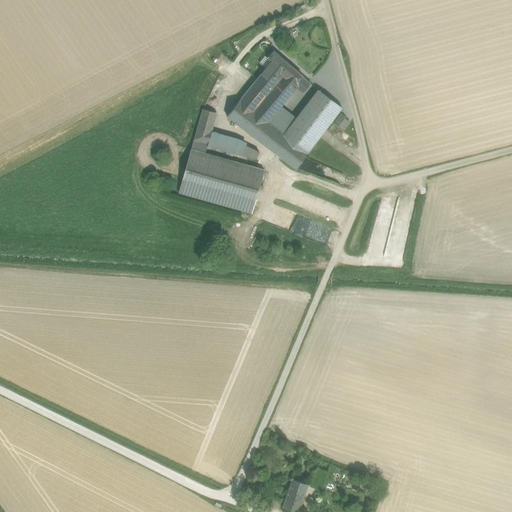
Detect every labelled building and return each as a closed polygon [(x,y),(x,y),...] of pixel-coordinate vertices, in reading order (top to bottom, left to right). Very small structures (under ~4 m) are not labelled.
[(302,75),(274,50),(267,58),(271,62),(266,68),(293,92),(296,87),(304,78),(302,75)] [(266,68),(271,62),(267,58),(265,56),(259,63),(266,68)] [(293,92),(266,68),(261,74),(289,97),(293,92)] [(280,108),(289,97),(261,74),(240,100),(268,121),(280,108)] [(310,83),(304,78),(296,87),(302,92),(310,83)] [(287,136),(275,153),(296,169),(338,108),(318,90),(297,122),(287,136)] [(275,153),(287,136),(268,121),(240,100),(227,116),(275,153)] [(297,122),(280,108),(268,121),(287,136),(297,122)] [(217,113),(203,109),(183,178),(184,178),(180,192),(252,213),(255,199),(256,199),(264,170),(205,153),(207,146),(256,159),(259,152),(239,140),(212,132),(217,113)] [(346,116),(342,113),(334,123),(338,126),(344,118),(346,116)] [(350,123),(344,118),(338,126),(344,131),(350,123)] [(394,211),(378,208),(369,251),(386,254),(394,211)] [(299,511),(309,483),(293,478),(283,507),(296,511),(299,511)]
